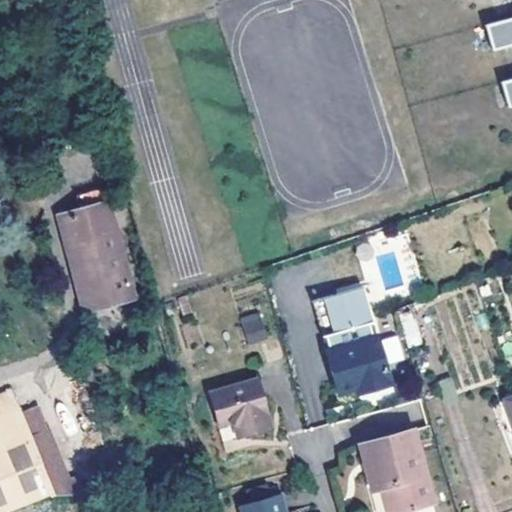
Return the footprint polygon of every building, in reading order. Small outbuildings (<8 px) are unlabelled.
[(511,15),(484,23),(491,48),(511,42),(511,77),(500,80),(507,106),(511,104),(511,15)] [(80,248),(96,303),(135,291),(108,198),(59,213),(70,250),(80,248)] [(363,384),(365,390),(390,384),(375,335),(372,336),(369,323),(372,322),(360,286),(325,296),(335,331),(325,334),(329,348),(326,349),(337,392),(354,387),(363,384)] [(325,296),(312,300),(322,335),(325,334),(335,331),(325,296)] [(400,313),(407,346),(420,344),(413,310),(400,313)] [(258,322),(243,327),(248,345),(264,340),(258,322)] [(232,428),(235,438),(269,429),(254,381),(205,395),(215,429),(225,426),(232,428)] [(356,393),(365,390),(363,384),(354,387),(356,393)] [(8,388),(0,391),(0,410),(15,404),(8,388)] [(0,410),(0,508),(51,486),(15,404),(0,410)] [(220,443),(235,438),(232,428),(225,426),(215,429),(220,443)] [(383,486),(390,511),(401,511),(435,502),(413,429),(358,444),(372,489),(383,486)] [(289,511),(285,496),(279,498),(283,511),(289,511)] [(283,511),(279,498),(241,509),(241,511),(283,511)]
